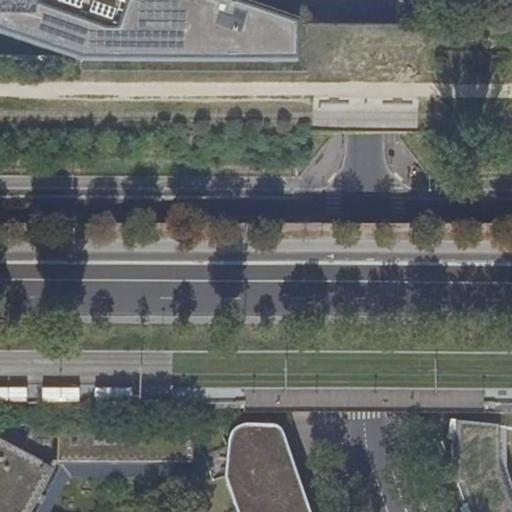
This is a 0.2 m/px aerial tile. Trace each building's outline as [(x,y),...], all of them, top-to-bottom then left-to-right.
[(0,0),(0,33),(61,54),(62,61),(83,61),(297,63),(297,25),(223,0),(0,0)] [(27,389),(0,389),(0,403),(27,403),(27,396),(27,389)] [(80,389),(42,389),(42,396),(42,403),(79,403),(79,396),(80,389)] [(132,396),(132,389),(94,389),(94,396),(94,403),(132,403),(132,396)] [(511,410),(432,410),(434,416),(451,421),(447,439),(456,443),(457,482),(467,511),(511,511),(497,471),(497,429),(511,431),(511,410)] [(0,511),(31,511),(58,464),(195,462),(194,423),(179,423),(157,423),(107,423),(9,423),(3,423),(0,427),(0,511)] [(309,511),(288,450),(285,442),(282,432),(281,429),(228,443),(225,477),(236,511),(309,511)]
